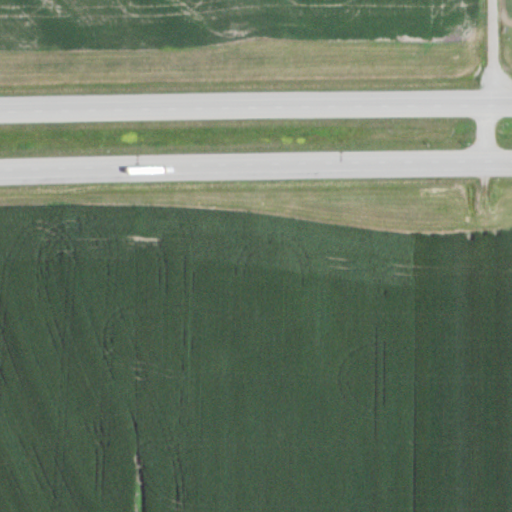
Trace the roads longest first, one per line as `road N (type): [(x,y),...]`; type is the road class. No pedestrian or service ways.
road 1 (trunk): [(0,174),(511,161)]
road 2 (trunk): [(511,101),(0,108)]
